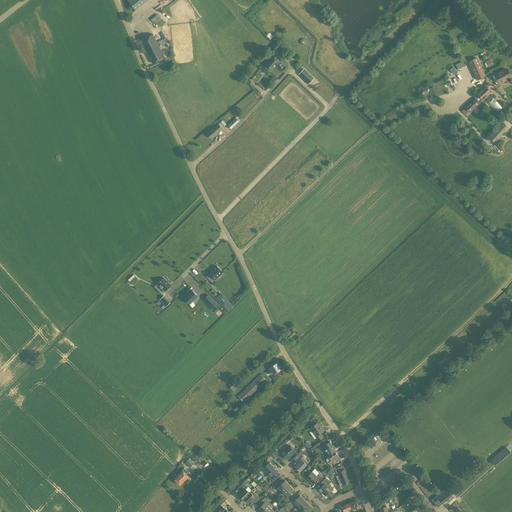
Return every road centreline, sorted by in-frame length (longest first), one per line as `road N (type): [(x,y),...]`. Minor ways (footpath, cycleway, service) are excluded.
road 1 (unclassified): [(190,166),(277,341),(318,404)]
road 2 (track): [(340,438),(511,278)]
road 3 (unclassified): [(116,0),(190,166)]
